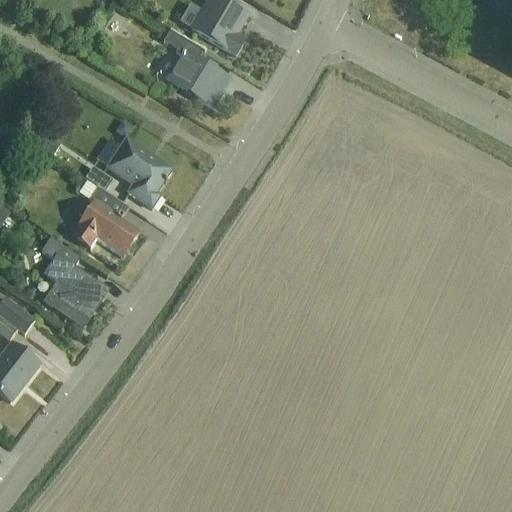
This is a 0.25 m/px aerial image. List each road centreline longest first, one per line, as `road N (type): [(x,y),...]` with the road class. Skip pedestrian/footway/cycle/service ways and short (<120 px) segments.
road 1 (residential): [(0,510),(159,296),(327,25)]
road 2 (residential): [(511,125),(327,25)]
